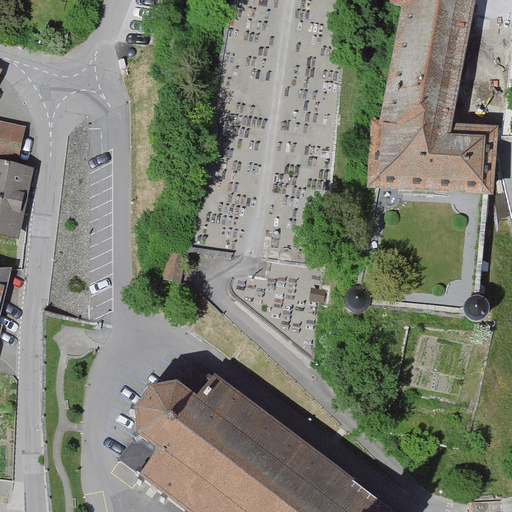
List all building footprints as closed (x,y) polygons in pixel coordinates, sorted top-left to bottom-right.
[(493,143),(511,142),(511,0),(394,0),(394,7),(405,8),(384,120),(371,118),(368,140),(376,140),(373,186),(376,187),(355,295),(349,298),(346,304),(348,310),(354,314),(360,313),(365,308),(469,320),(476,323),(484,320),(486,315),(486,310),(479,303),(493,143)] [(23,136),(0,130),(0,155),(18,160),(23,136)] [(0,232),(15,236),(28,171),(0,164),(0,232)] [(168,283),(180,285),(184,263),(184,259),(172,257),(168,283)] [(146,484),(165,498),(161,502),(166,506),(169,501),(183,511),(386,511),(381,508),(385,503),(380,499),(376,504),(358,490),(362,486),(357,482),(354,487),(335,473),(338,468),(334,465),(331,469),(312,455),(316,451),(311,447),(308,452),(290,438),(293,434),(288,430),(285,434),(267,421),(270,417),(265,413),(262,417),(244,404),(247,399),(242,395),(239,400),(220,386),(224,381),(219,377),(216,382),(211,378),(210,380),(195,369),(193,366),(190,367),(191,371),(180,386),(177,385),(176,393),(157,396),(154,389),(148,393),(152,400),(141,414),(134,412),(133,418),(139,420),(141,438),(134,442),(136,445),(124,461),(121,461),(120,464),(124,465),(138,476),(137,477),(142,481),(139,485),(143,489),(146,484)]
